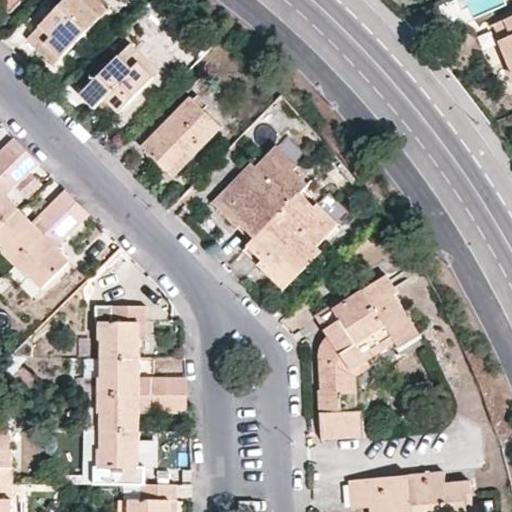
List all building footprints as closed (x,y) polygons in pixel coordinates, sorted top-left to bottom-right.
[(47,42),(62,56),(108,10),(97,0),(63,0),(28,37),(41,50),(47,42)] [(511,16),(494,23),(509,59),(511,57),(511,16)] [(56,63),(62,56),(47,42),(41,50),(56,63)] [(131,42),(127,46),(156,75),(160,70),(131,42)] [(156,75),(127,46),(82,91),(98,105),(108,95),(122,108),(156,75)] [(187,149),(193,154),(221,125),(192,96),(142,147),(166,171),(187,149)] [(16,141),(14,139),(10,143),(22,155),(26,151),(16,141)] [(305,186),(313,178),(294,160),(275,142),(233,185),(231,182),(213,202),(238,225),(243,219),(258,233),(305,186)] [(0,176),(22,155),(10,143),(0,152),(0,176)] [(172,176),(193,154),(187,149),(166,171),(172,176)] [(36,161),(26,151),(22,155),(35,168),(39,163),(36,161)] [(35,168),(22,155),(0,176),(0,228),(20,209),(6,195),(35,168)] [(342,221),(305,186),(258,233),(253,238),(249,242),(263,256),(258,261),(284,287),(302,268),(299,265),(342,221)] [(68,193),(66,191),(62,195),(74,208),(79,203),(68,193)] [(74,208),(62,195),(33,223),(20,209),(0,228),(0,242),(6,248),(3,251),(15,264),(45,235),(51,229),(74,208)] [(89,213),(79,203),(74,208),(86,220),(91,215),(89,213)] [(86,220),(74,208),(51,229),(67,238),(86,220)] [(243,219),(238,225),(253,238),(258,233),(243,219)] [(51,229),(45,235),(57,248),(67,238),(51,229)] [(57,248),(45,235),(15,264),(27,276),(30,274),(43,287),(70,260),(57,248)] [(243,248),(258,261),(263,256),(249,242),(243,248)] [(397,344),(401,350),(422,335),(397,296),(400,293),(388,275),(346,302),(334,310),(341,320),(325,331),(329,337),(323,344),(321,348),(320,352),(320,355),(321,380),(371,370),(374,368),(369,362),(360,346),(387,328),(397,344)] [(334,310),(346,302),(344,298),(315,317),(325,331),(341,320),(334,310)] [(104,338),(104,357),(142,356),(142,339),(142,336),(139,336),(139,321),(147,321),(147,305),(113,306),(113,321),(101,321),(101,339),(104,338)] [(147,339),(147,321),(139,321),(139,336),(142,336),(142,339),(147,339)] [(397,344),(387,328),(360,346),(369,362),(397,344)] [(182,392),(182,374),(142,374),(142,356),(104,357),(104,375),(101,375),(100,392),(182,392)] [(369,411),(368,382),(378,375),(374,369),(371,370),(358,378),(359,412),(364,412),(369,411)] [(359,412),(358,378),(371,370),(321,380),(321,389),(320,391),(322,441),(366,439),(364,412),(359,412)] [(103,409),(103,429),(141,430),(141,412),(182,411),(182,392),(100,392),(100,409),(103,409)] [(0,466),(14,466),(15,447),(11,447),(10,429),(0,429),(0,466)] [(112,482),(144,483),(146,483),(146,467),(139,467),(139,451),(141,451),(141,447),(141,430),(103,429),(103,447),(100,447),(100,467),(112,467),(112,482)] [(468,511),(468,503),(475,502),(473,479),(448,481),(447,470),(352,478),(354,507),(372,506),(371,511),(468,511)] [(146,483),(144,483),(144,499),(130,499),(129,511),(171,511),(171,498),(178,499),(178,484),(146,483)] [(0,511),(14,511),(14,496),(0,496),(0,511)]
